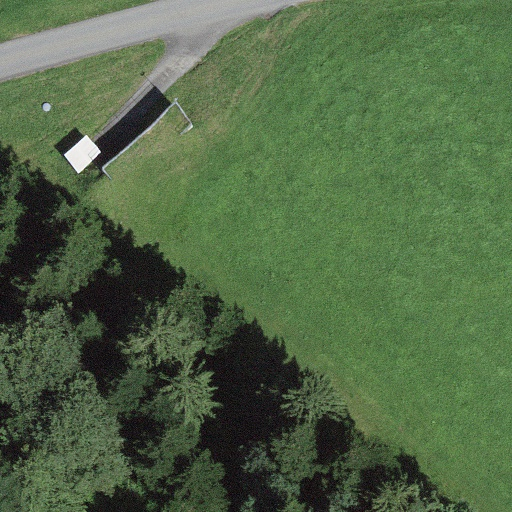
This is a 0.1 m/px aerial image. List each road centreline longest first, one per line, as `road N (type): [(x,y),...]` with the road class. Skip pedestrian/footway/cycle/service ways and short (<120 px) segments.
road 1 (unclassified): [(0,63),(238,0)]
road 2 (track): [(106,145),(184,59),(206,8)]
